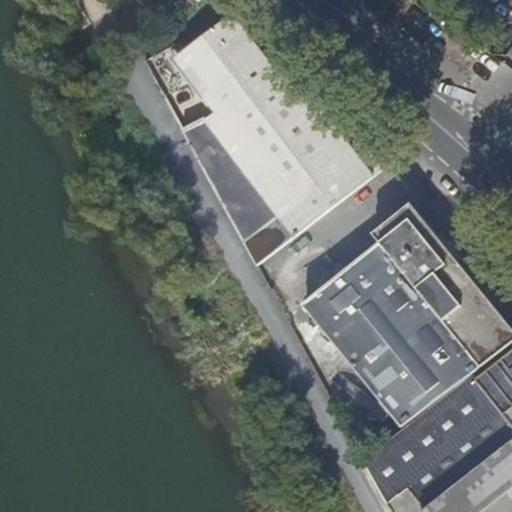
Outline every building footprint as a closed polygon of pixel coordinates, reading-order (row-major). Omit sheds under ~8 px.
[(279,217),(359,155),(283,63),(276,69),(232,16),(176,60),(219,114),(210,120),(279,217)] [(223,202),(245,243),(279,217),(210,120),(193,132),(223,202)] [(258,267),(375,176),(359,155),(279,217),(245,243),(258,267)] [(477,375),(511,348),(511,322),(426,214),(387,242),(365,260),(309,304),(345,349),(407,427),(477,375)] [(511,412),(511,355),(481,380),(477,375),(407,427),(408,430),(373,458),(405,497),(511,412)] [(511,511),(511,412),(405,497),(392,509),(393,511),(511,511)]
